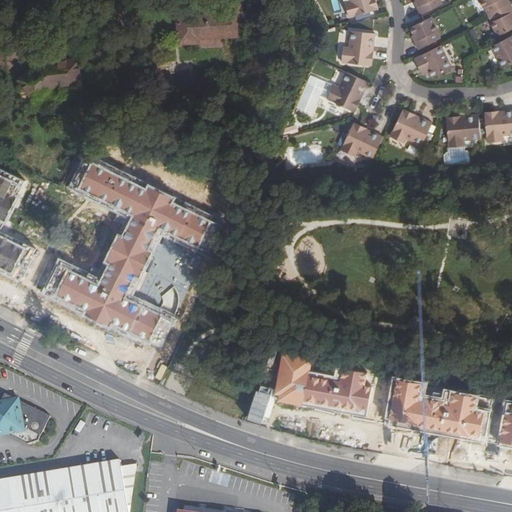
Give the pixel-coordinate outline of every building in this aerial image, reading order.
[(334,12),(341,9),(337,0),(335,0),(331,2),(334,12)] [(372,0),(346,0),(348,13),(374,8),(372,0)] [(416,0),(417,2),(419,1),(420,5),(417,6),(421,15),(443,4),(440,0),(416,0)] [(476,0),(481,9),(483,8),(486,15),(507,4),(505,0),(476,0)] [(508,15),(511,13),(507,4),(486,15),(490,23),(488,23),(495,37),(511,28),(511,17),(510,18),(508,15)] [(221,14),(174,17),(176,47),(196,46),(196,39),(221,38),(220,39),(241,38),(238,6),(221,6),(221,14)] [(411,27),(415,34),(416,36),(417,36),(419,39),(416,41),(419,49),(441,39),(437,31),(439,30),(432,16),(411,27)] [(377,42),(380,41),(377,23),(352,27),(355,44),(351,45),(353,59),(379,55),(377,42)] [(511,35),(489,47),(500,69),(511,63),(511,35)] [(424,66),(427,73),(429,77),(452,66),(441,45),(413,58),(418,69),(424,66)] [(48,68),(45,63),(19,81),(22,85),(34,102),(53,88),(82,86),(80,60),(60,62),(60,67),(48,68)] [(424,66),(418,69),(421,75),(427,73),(424,66)] [(354,112),(362,96),(359,95),(365,81),(342,70),(335,84),(339,86),(332,101),(354,112)] [(359,95),(362,96),(369,83),(365,81),(359,95)] [(503,136),(511,135),(511,109),(499,111),(500,115),(485,116),(488,142),(503,141),(503,136)] [(415,120),(417,117),(404,110),(402,114),(415,120)] [(402,114),(391,136),(391,137),(405,144),(407,140),(422,147),(434,124),(417,117),(415,120),(402,114)] [(464,141),(481,140),(479,115),(461,116),(461,120),(446,121),(448,148),(465,146),(464,141)] [(365,133),(367,130),(354,124),(352,128),(365,133)] [(384,138),(367,130),(365,133),(352,128),(341,151),(355,158),(357,154),(373,161),(384,138)] [(419,146),(409,142),(406,151),(416,155),(419,146)] [(108,263),(101,277),(58,257),(41,293),(159,349),(175,315),(135,296),(164,235),(199,252),(216,217),(92,158),(77,190),(133,216),(124,235),(118,233),(104,262),(108,263)] [(0,270),(23,281),(37,251),(3,235),(28,183),(0,169),(0,270)] [(315,360),(280,355),(273,401),(367,415),(372,386),(366,385),(368,371),(342,367),(341,378),(313,373),(315,360)] [(396,377),(389,424),(485,440),(492,396),(445,389),(444,397),(425,394),(427,382),(396,377)] [(0,434),(5,434),(24,444),(34,440),(48,414),(16,400),(14,395),(9,396),(0,391),(0,434)] [(511,402),(506,401),(498,444),(511,446),(511,402)] [(134,511),(133,504),(138,463),(127,466),(124,459),(99,464),(108,511),(134,511)] [(108,511),(99,464),(0,480),(0,505),(1,511),(108,511)]
